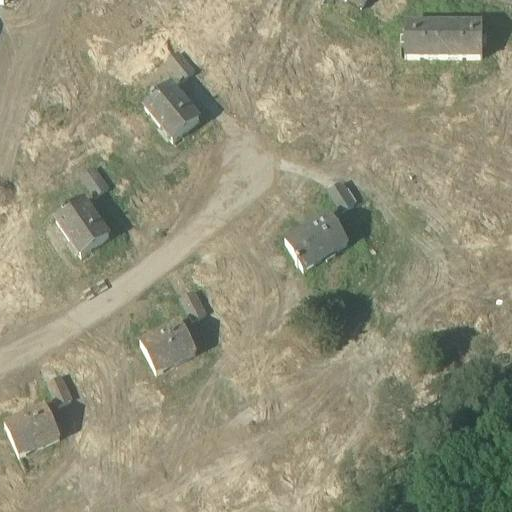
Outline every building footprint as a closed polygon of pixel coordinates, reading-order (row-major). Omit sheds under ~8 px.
[(335,0),(361,13),(368,0),(335,0)] [(405,62),(443,62),(443,29),(405,29),(405,62)] [(480,29),(443,29),(443,62),(480,62),(480,29)] [(165,68),(181,88),(192,78),(176,59),(165,68)] [(143,114),(171,148),(197,126),(169,93),(153,105),(152,104),(148,107),(149,109),(143,114)] [(80,182),(95,203),(107,194),(92,174),(80,182)] [(327,196),(341,217),(354,209),(340,188),(327,196)] [(55,227),(81,263),(108,243),(82,207),(65,219),(64,217),(59,220),(61,222),(55,227)] [(284,248),(304,277),(322,264),(327,266),(335,261),(335,257),(347,249),(328,220),(284,248)] [(179,304),(192,326),(204,319),(191,297),(179,304)] [(140,351),(156,379),(195,357),(179,329),(140,351)] [(47,388),(57,411),(70,406),(60,382),(47,388)] [(4,431),(19,462),(60,443),(45,412),(4,431)]
